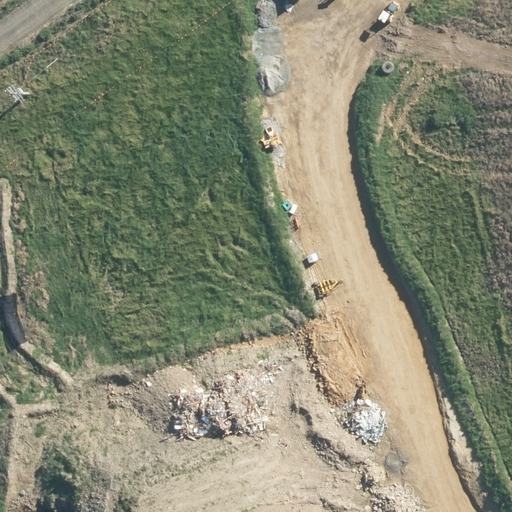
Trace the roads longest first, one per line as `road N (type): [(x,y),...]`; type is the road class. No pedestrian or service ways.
road 1 (unknown): [(0,369),(299,199),(344,284)]
road 2 (unknown): [(0,370),(90,479),(134,511)]
